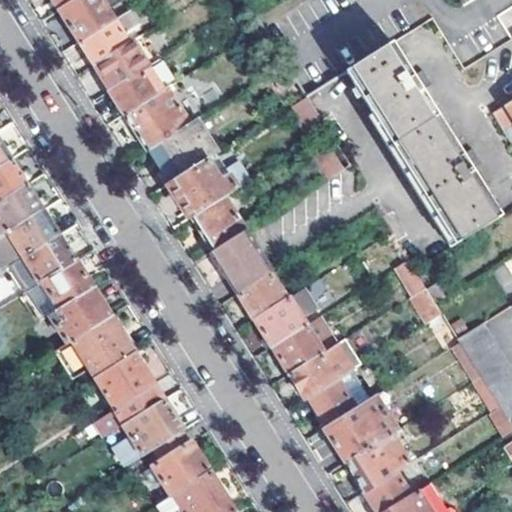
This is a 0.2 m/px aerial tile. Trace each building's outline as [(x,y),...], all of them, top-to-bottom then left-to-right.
[(54,0),(61,12),(79,0),(54,0)] [(116,22),(109,11),(101,0),(79,0),(61,12),(82,44),(116,22)] [(101,0),(109,11),(125,1),(123,0),(101,0)] [(96,67),(130,45),(124,35),(140,25),(131,12),(116,22),(82,44),(96,67)] [(144,31),(140,25),(124,35),(130,45),(134,43),(142,38),(140,34),(144,31)] [(142,38),(134,43),(150,68),(158,63),(142,38)] [(112,92),(150,68),(134,43),(130,45),(96,67),(108,85),(112,92)] [(366,100),(375,115),(458,244),(505,216),(486,187),(489,185),(478,168),(483,165),(473,150),(465,155),(425,91),(432,86),(423,70),(414,75),(394,45),(348,73),(355,85),(366,100)] [(288,64),(272,73),(294,107),(297,106),(309,98),(288,64)] [(127,115),(160,94),(152,81),(157,78),(150,68),(112,92),(127,115)] [(165,91),(157,78),(152,81),(160,94),(165,91)] [(366,100),(355,85),(349,89),(359,104),(366,100)] [(160,94),(127,115),(149,151),(191,125),(168,89),(165,91),(160,94)] [(309,98),(297,106),(303,116),(315,109),(309,98)] [(496,116),(503,127),(511,121),(511,115),(508,108),(496,116)] [(317,140),(330,132),(315,109),(303,116),(317,140)] [(458,244),(375,115),(370,118),(452,248),(458,244)] [(191,125),(149,151),(171,185),(208,161),(219,154),(198,120),(191,125)] [(0,167),(12,160),(0,140),(0,167)] [(318,152),(333,177),(347,169),(331,144),(318,152)] [(219,154),(208,161),(221,181),(242,168),(229,148),(219,154)] [(0,167),(0,204),(29,186),(12,160),(0,167)] [(221,181),(208,161),(171,185),(192,219),(225,197),(250,182),(242,168),(221,181)] [(0,204),(0,219),(9,234),(45,211),(29,186),(0,204)] [(247,232),(225,197),(192,219),(204,238),(200,241),(207,251),(211,249),(213,253),(246,233),(247,232)] [(0,239),(0,267),(3,272),(5,271),(61,236),(45,211),(9,234),(0,239)] [(246,233),(213,253),(233,284),(240,295),(272,275),(246,233)] [(5,271),(21,296),(27,292),(76,262),(61,236),(5,271)] [(27,292),(44,321),(50,317),(94,289),(76,262),(27,292)] [(411,262),(398,271),(416,298),(428,290),(427,288),(411,262)] [(0,277),(0,301),(14,293),(4,275),(0,277)] [(272,275),(240,295),(256,321),(287,301),(272,275)] [(453,296),(443,279),(427,288),(428,290),(437,305),(453,296)] [(319,280),(306,287),(319,308),(332,300),(319,280)] [(61,334),(68,345),(111,317),(94,289),(50,317),(61,334)] [(413,300),(428,325),(443,315),(437,305),(428,290),(416,298),(413,300)] [(287,301),(256,321),(273,348),(308,326),(290,299),(287,301)] [(324,316),(308,326),(326,354),(339,346),(343,344),(324,316)] [(56,353),(73,381),(90,371),(96,379),(136,355),(111,317),(68,345),(60,350),(56,353)] [(326,354),(308,326),(273,348),(291,376),(326,354)] [(511,420),(511,373),(483,326),(460,341),(462,345),(475,366),(483,378),(501,408),(510,422),(511,420)] [(53,339),(60,350),(68,345),(61,334),(53,339)] [(462,345),(453,350),(467,371),(475,366),(462,345)] [(356,370),(339,346),(326,354),(291,376),(307,401),(338,381),(353,372),(356,370)] [(96,379),(115,410),(154,385),(136,355),(96,379)] [(475,366),(467,371),(475,384),(483,378),(475,366)] [(353,372),(338,381),(357,411),(372,402),(353,372)] [(483,378),(475,384),(493,413),(501,408),(483,378)] [(328,430),(357,411),(338,381),(307,401),(318,419),(320,418),(328,430)] [(125,428),(165,402),(154,385),(115,410),(114,412),(125,428)] [(385,394),(376,399),(387,416),(396,411),(385,394)] [(398,432),(387,416),(376,399),(372,402),(357,411),(328,430),(326,431),(347,464),(391,436),(398,432)] [(114,450),(126,469),(154,451),(181,434),(184,432),(165,402),(125,428),(132,439),(114,450)] [(493,413),(508,436),(511,433),(511,425),(510,422),(501,408),(493,413)] [(109,412),(92,424),(103,440),(120,428),(109,412)] [(398,432),(391,436),(410,465),(417,461),(399,432),(398,432)] [(153,468),(162,482),(172,498),(174,497),(211,474),(193,445),(189,447),(181,434),(154,451),(162,463),(153,468)] [(397,474),(410,465),(391,436),(347,464),(365,494),(397,474)] [(154,488),(162,482),(153,468),(144,474),(154,488)] [(183,511),(234,511),(211,474),(174,497),(183,511)] [(397,474),(365,494),(376,511),(388,511),(412,497),(397,474)] [(430,511),(418,493),(412,497),(388,511),(430,511)]
